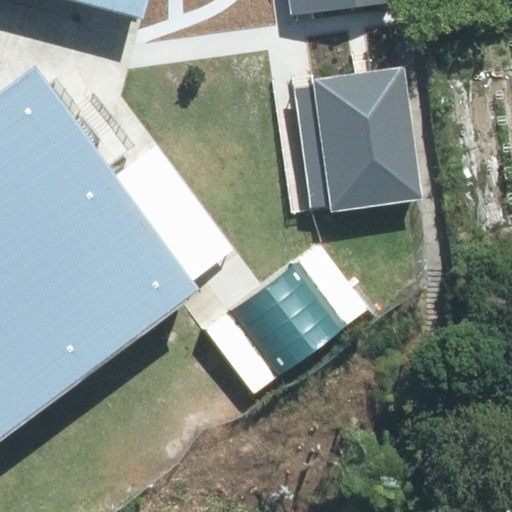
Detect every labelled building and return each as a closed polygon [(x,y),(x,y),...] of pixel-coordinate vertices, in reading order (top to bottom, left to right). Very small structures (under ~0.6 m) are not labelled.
[(54,0),(120,19),(125,0),(54,0)] [(0,419),(188,283),(23,57),(0,73),(0,419)] [(317,234),(296,251),(344,315),(366,298),(317,234)] [(296,251),(224,301),(272,365),(344,315),(296,251)] [(224,301),(202,317),(251,381),(272,365),(224,301)]
